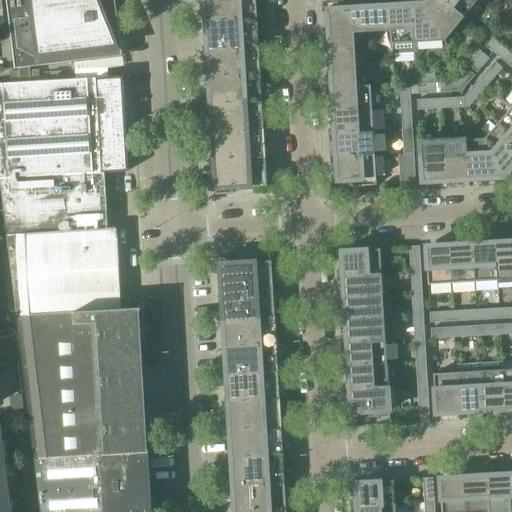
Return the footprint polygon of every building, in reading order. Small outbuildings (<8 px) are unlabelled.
[(122,55),(115,0),(6,0),(15,68),(21,67),(21,69),(30,68),(30,66),(122,55)] [(256,0),(203,0),(205,22),(257,19),(256,0)] [(463,18),(441,0),(427,0),(425,3),(445,41),(463,18)] [(441,0),(463,18),(477,0),(441,0)] [(425,3),(390,5),(391,30),(390,30),(391,44),(445,41),(425,3)] [(390,5),(351,8),(352,33),(354,33),(390,30),(391,30),(390,5)] [(352,33),(351,8),(327,9),(329,50),(355,49),(354,33),(352,33)] [(259,47),(257,19),(205,22),(207,50),(259,47)] [(487,46),(494,52),(499,57),(506,49),(493,38),(487,46)] [(470,66),(482,52),(474,46),(463,59),(470,66)] [(260,74),(259,47),(207,50),(209,77),(260,74)] [(355,49),(329,50),(332,89),(357,87),(357,86),(355,49)] [(482,52),(470,66),(477,72),(489,58),(482,52)] [(491,80),(502,68),(495,61),(484,74),(491,80)] [(30,68),(21,69),(21,71),(13,71),(13,82),(0,82),(0,180),(7,234),(107,229),(104,172),(128,171),(123,77),(40,81),(39,70),(30,71),(30,68)] [(456,81),(461,91),(475,75),(467,69),(456,81)] [(417,84),(435,83),(434,73),(417,74),(417,84)] [(262,102),(260,74),(209,77),(210,105),(262,102)] [(487,86),(479,79),(468,92),(476,98),(487,86)] [(461,91),(456,81),(440,82),(441,92),(461,91)] [(435,83),(417,84),(418,94),(436,93),(435,83)] [(411,100),(410,94),(410,84),(400,85),(401,101),(411,100)] [(357,87),(332,89),(333,104),(371,102),(370,85),(357,86),(357,87)] [(457,107),(457,97),(441,98),(442,108),(457,107)] [(433,109),(433,99),(417,100),(418,110),(433,109)] [(264,130),(262,102),(210,105),(212,133),(264,130)] [(371,102),(333,104),(334,134),(373,132),(371,102)] [(511,107),(496,124),(511,137),(511,107)] [(412,130),(412,114),(402,115),(402,130),(412,130)] [(511,167),(511,137),(496,124),(484,138),(504,177),(511,167)] [(265,157),(264,130),(212,133),(213,160),(265,157)] [(413,145),(412,130),(402,130),(403,146),(413,145)] [(373,132),(334,134),(336,157),(374,155),(373,132)] [(484,138),(466,140),(469,179),(504,177),(484,138)] [(466,140),(444,141),(446,181),(469,179),(466,140)] [(446,181),(444,141),(420,142),(422,182),(446,181)] [(376,185),(374,155),(336,157),(337,181),(352,180),(352,186),(376,185)] [(414,155),(399,156),(401,191),(416,191),(414,155)] [(265,157),(213,160),(215,195),(233,193),(233,188),(267,186),(265,157)] [(115,229),(107,229),(7,234),(16,315),(120,309),(116,228),(115,228),(115,229)] [(511,240),(495,242),(497,281),(511,279),(511,240)] [(497,281),(495,242),(472,243),(475,282),(497,281)] [(472,243),(450,245),(452,283),(475,282),(472,243)] [(452,283),(450,245),(426,246),(428,285),(452,283)] [(419,246),(409,247),(410,262),(420,262),(419,246)] [(343,275),(381,273),(380,249),(341,251),(343,275)] [(221,292),(273,289),(271,260),(237,262),(237,257),(219,258),(221,292)] [(381,273),(343,275),(344,298),(383,295),(381,273)] [(412,294),(422,293),(421,277),(411,278),(412,294)] [(273,289),(221,292),(223,320),(275,317),(273,289)] [(423,309),(422,293),(412,294),(413,309),(423,309)] [(390,295),(383,295),(344,298),(345,320),(391,318),(390,295)] [(142,308),(120,309),(16,315),(34,459),(147,450),(140,310),(142,310),(142,308)] [(493,319),(492,309),(476,310),(477,320),(493,319)] [(477,320),(476,310),(461,311),(461,321),(477,320)] [(445,312),(430,313),(430,323),(446,322),(445,312)] [(275,317),(223,320),(224,347),(276,344),(275,317)] [(393,341),(391,318),(345,320),(347,343),(385,341),(393,341)] [(415,339),(425,339),(424,323),(414,324),(415,339)] [(493,335),(493,325),(477,326),(478,336),(493,335)] [(478,336),(477,326),(462,327),(462,337),(478,336)] [(447,338),(446,328),(431,329),(431,339),(447,338)] [(425,339),(415,339),(416,355),(425,354),(425,339)] [(385,341),(347,343),(348,366),(387,364),(385,341)] [(276,344),(224,347),(226,375),(278,372),(276,344)] [(502,360),(479,361),(482,411),(505,410),(503,370),(502,360)] [(482,411),(479,361),(457,362),(457,372),(460,412),(482,411)] [(388,386),(387,364),(348,366),(349,389),(388,386)] [(427,384),(426,369),(416,369),(417,385),(427,384)] [(511,369),(503,370),(505,410),(511,409),(511,369)] [(280,399),(278,372),(226,375),(228,402),(280,399)] [(460,412),(457,372),(433,374),(436,414),(460,412)] [(390,417),(388,386),(349,389),(351,413),(365,412),(366,418),(390,417)] [(280,399),(228,402),(229,430),(281,427),(280,399)] [(429,414),(428,399),(418,399),(419,415),(420,415),(429,414)] [(429,414),(420,415),(420,423),(430,422),(429,414)] [(281,427),(229,430),(231,458),(283,454),(281,427)] [(151,511),(148,450),(147,450),(34,459),(40,511),(151,511)] [(285,482),(283,454),(231,458),(233,486),(285,482)] [(511,511),(509,473),(486,475),(488,511),(511,511)] [(488,511),(486,475),(463,476),(465,511),(488,511)] [(465,511),(463,476),(439,478),(441,511),(465,511)] [(433,478),(423,479),(424,494),(434,494),(433,478)] [(356,507),(395,504),(394,480),(355,483),(356,507)] [(253,511),(286,510),(285,482),(233,486),(234,511),(253,511)] [(8,511),(6,490),(0,491),(0,511),(8,511)]
